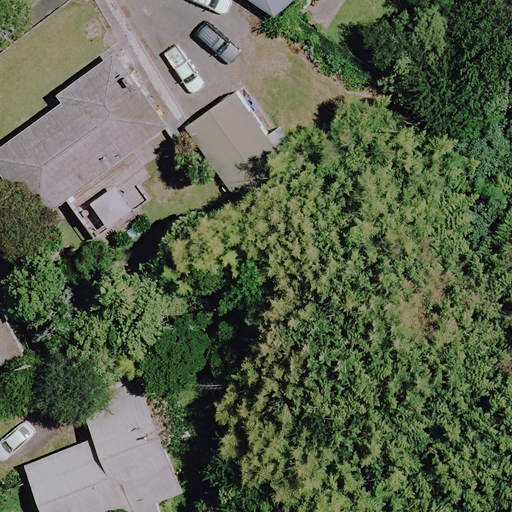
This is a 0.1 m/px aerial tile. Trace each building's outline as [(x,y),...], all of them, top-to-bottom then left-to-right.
[(298,0),(252,0),(278,17),(298,0)] [(167,132),(120,68),(0,155),(0,171),(40,226),(167,132)] [(290,166),(243,99),(192,135),(240,202),(290,166)] [(143,220),(119,189),(85,215),(109,247),(143,220)] [(0,369),(22,359),(0,313),(0,369)] [(173,511),(190,506),(148,397),(91,420),(99,442),(29,469),(45,511),(173,511)]
